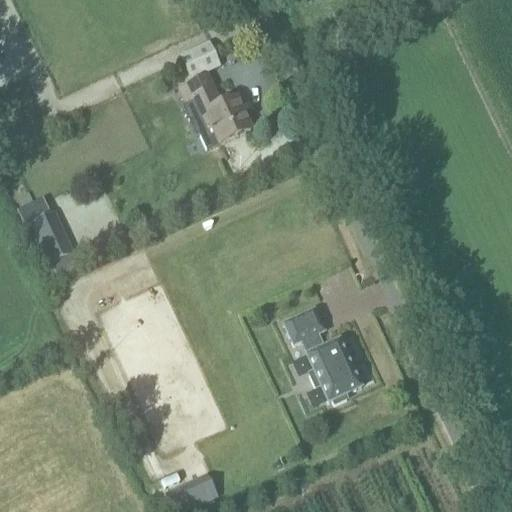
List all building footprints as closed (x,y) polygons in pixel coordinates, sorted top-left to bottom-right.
[(179,59),(191,87),(206,80),(205,76),(219,70),(209,46),(179,59)] [(204,156),(250,135),(235,102),(219,109),(206,80),(191,87),(180,92),(187,106),(192,103),(207,135),(196,140),(204,156)] [(65,193),(55,198),(63,212),(73,206),(65,193)] [(73,257),(66,241),(65,239),(42,250),(42,252),(50,268),(73,257)] [(283,328),(293,350),(301,346),(307,358),(306,359),(306,360),(307,360),(314,375),(308,378),(315,392),(320,390),(327,405),(328,407),(329,406),(331,405),(334,409),(347,403),(345,399),(359,392),(361,391),(360,390),(339,345),(340,345),(339,343),(337,344),(338,344),(322,351),(317,339),(324,335),(314,314),(283,328)] [(177,485),(200,478),(196,466),(173,473),(177,485)] [(168,502),(172,511),(195,511),(217,502),(208,484),(168,502)]
